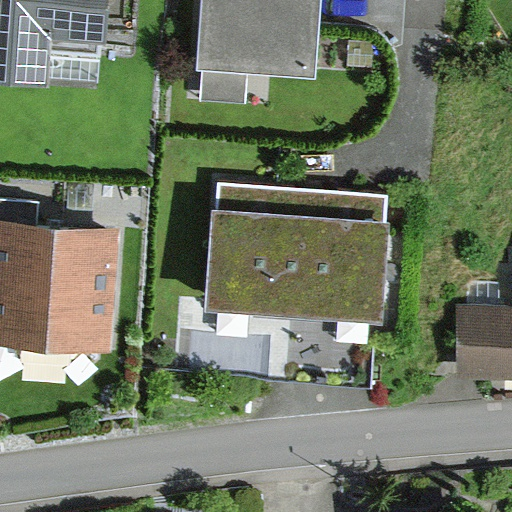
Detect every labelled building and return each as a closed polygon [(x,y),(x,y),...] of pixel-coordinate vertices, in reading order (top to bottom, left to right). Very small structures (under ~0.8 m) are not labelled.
[(0,0),(0,72),(47,75),(49,40),(106,44),(109,0),(0,0)] [(201,0),(197,59),(201,59),(198,99),(246,102),(250,61),(314,65),(318,0),(201,0)] [(389,191),(216,178),(207,295),(380,308),(389,191)] [(0,336),(109,345),(119,220),(57,215),(33,213),(35,199),(0,195),(0,336)] [(457,299),(458,373),(511,371),(511,244),(509,245),(509,261),(495,261),(495,281),(468,281),(468,299),(457,299)]
